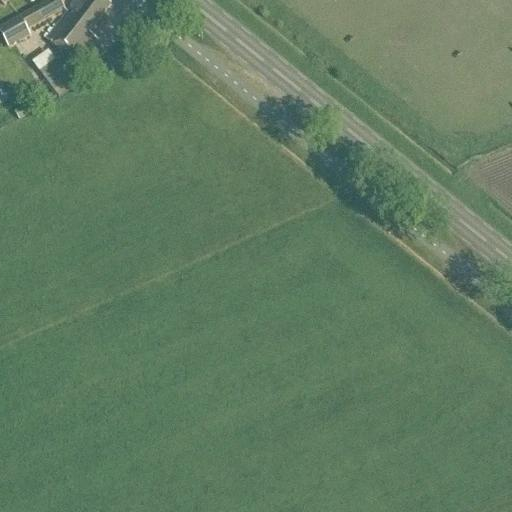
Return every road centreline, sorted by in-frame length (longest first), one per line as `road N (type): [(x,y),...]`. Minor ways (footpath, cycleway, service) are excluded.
road 1 (unclassified): [(511,311),(128,0)]
road 2 (primary): [(511,266),(183,0)]
